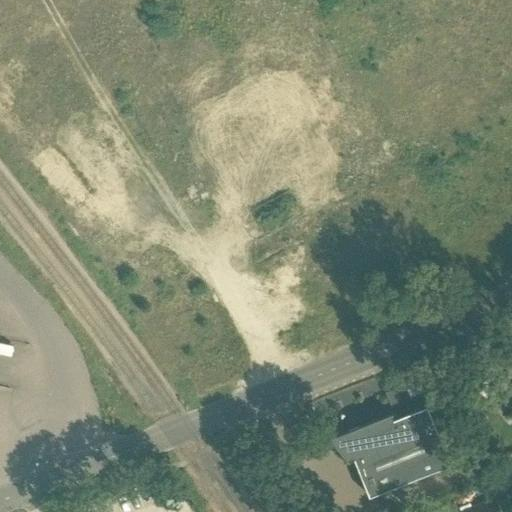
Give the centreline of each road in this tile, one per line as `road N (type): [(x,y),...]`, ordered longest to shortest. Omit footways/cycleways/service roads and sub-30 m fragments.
road 1 (secondary): [(0,502),(511,287)]
road 2 (unknown): [(263,395),(344,495)]
